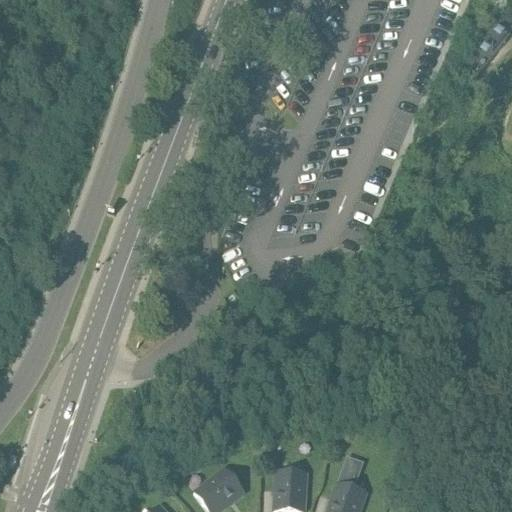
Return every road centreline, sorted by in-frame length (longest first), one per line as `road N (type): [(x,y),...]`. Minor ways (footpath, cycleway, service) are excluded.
road 1 (secondary): [(40,511),(229,0)]
road 2 (unclassified): [(160,0),(122,133),(49,331),(0,416)]
